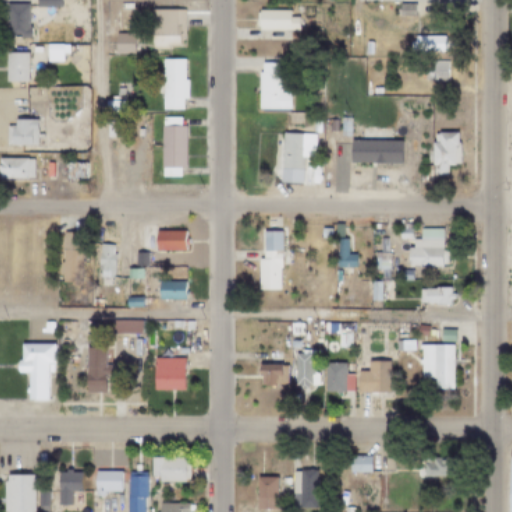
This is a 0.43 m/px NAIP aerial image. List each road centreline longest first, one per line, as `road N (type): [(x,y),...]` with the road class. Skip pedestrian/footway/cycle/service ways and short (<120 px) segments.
road 1 (residential): [(0,428),(511,431)]
road 2 (residential): [(215,511),(217,0)]
road 3 (residential): [(511,204),(0,205)]
road 4 (residential): [(489,511),(490,0)]
